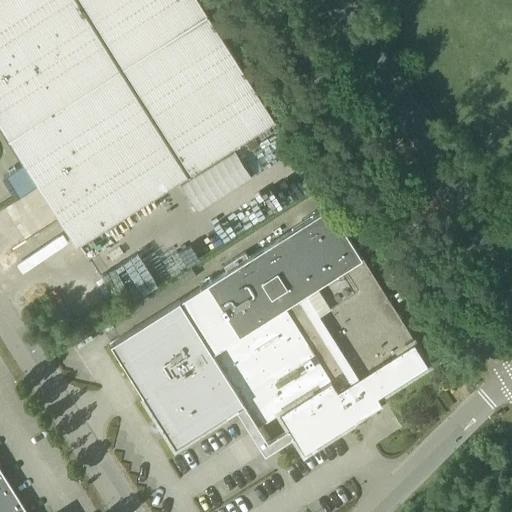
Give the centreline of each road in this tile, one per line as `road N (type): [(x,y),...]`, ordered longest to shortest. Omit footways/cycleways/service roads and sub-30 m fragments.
road 1 (secondary): [(511,287),(331,0)]
road 2 (unclassified): [(130,511),(0,306)]
road 3 (unclassified): [(369,511),(511,378)]
